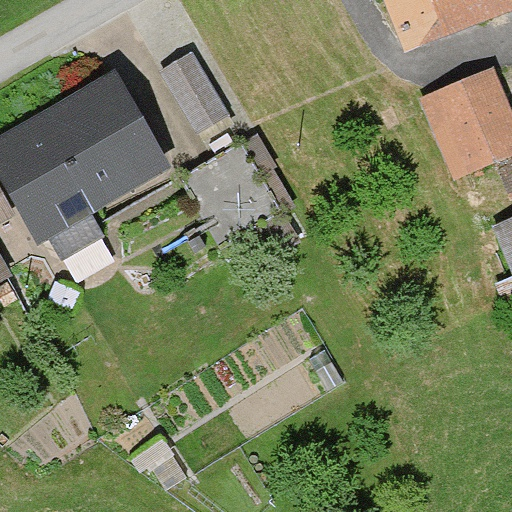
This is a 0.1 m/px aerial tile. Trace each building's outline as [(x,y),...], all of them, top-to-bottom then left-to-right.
[(511,0),(374,0),(399,57),(511,8),(511,0)] [(157,75),(194,137),(221,121),(185,59),(157,75)] [(414,99),(451,185),(511,158),(511,139),(482,70),(414,99)] [(107,79),(0,138),(0,193),(31,248),(161,175),(107,79)] [(243,130),(191,167),(227,219),(280,182),(243,130)] [(511,220),(484,232),(511,299),(511,220)]
